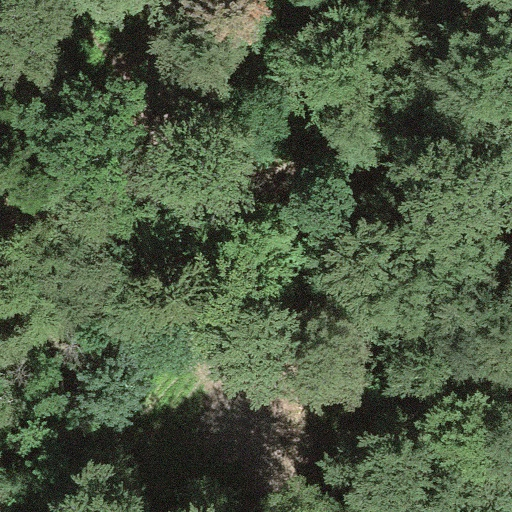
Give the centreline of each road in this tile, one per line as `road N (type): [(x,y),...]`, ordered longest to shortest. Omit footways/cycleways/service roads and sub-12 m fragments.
road 1 (track): [(435,0),(351,158),(252,377)]
road 2 (track): [(178,0),(165,40),(170,126),(252,377)]
road 3 (track): [(50,511),(82,477),(252,377)]
road 4 (track): [(252,377),(289,511)]
